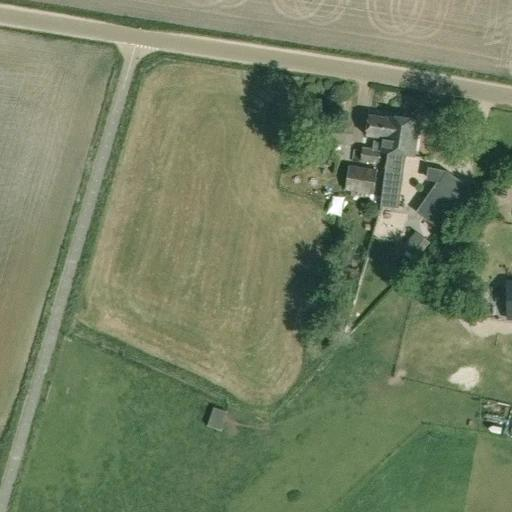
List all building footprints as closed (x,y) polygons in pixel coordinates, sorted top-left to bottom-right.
[(382,152),(387,152),(389,153),(390,146),(395,147),(399,122),(388,120),(389,118),(369,116),(366,137),(376,138),(375,151),(363,149),(362,161),(381,163),(382,152)] [(389,153),(387,152),(379,206),(398,209),(405,154),(415,156),(419,124),(399,122),(395,147),(390,146),(389,153)] [(317,165),(319,159),(315,153),(309,152),(304,155),(303,161),(306,167),(312,168),(317,165)] [(374,197),(378,171),(350,166),(345,192),(374,197)] [(436,182),(416,212),(443,232),(472,191),(446,172),(443,171),(428,169),(426,181),(436,182)] [(321,259),(332,204),(307,199),(296,254),(321,259)] [(402,248),(416,259),(429,243),(415,232),(402,248)] [(420,285),(417,298),(435,303),(439,290),(420,285)] [(316,291),(311,323),(331,326),(336,294),(316,291)] [(207,425),(220,430),(226,412),(213,407),(207,425)]
